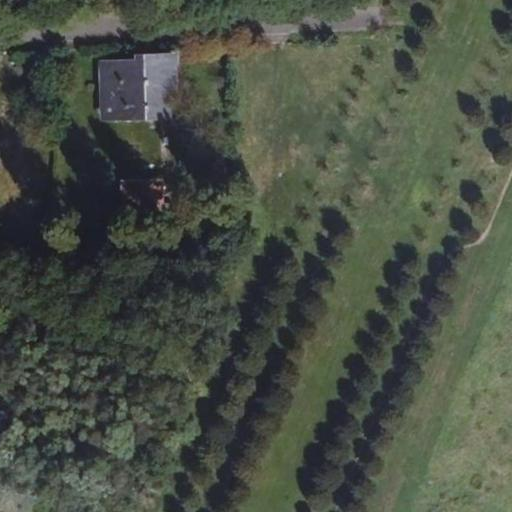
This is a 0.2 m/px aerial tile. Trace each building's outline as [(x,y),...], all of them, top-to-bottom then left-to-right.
[(132,99),(200,97),(198,41),(171,42),(171,46),(130,47),(132,99)] [(331,95),(311,95),(312,138),(404,136),(404,93),(383,94),(383,90),(353,91),(331,92),(331,95)] [(0,145),(20,145),(19,101),(0,101),(0,145)] [(0,198),(45,198),(45,172),(0,170),(0,198)] [(335,192),(384,193),(383,176),(335,177),(335,192)]
